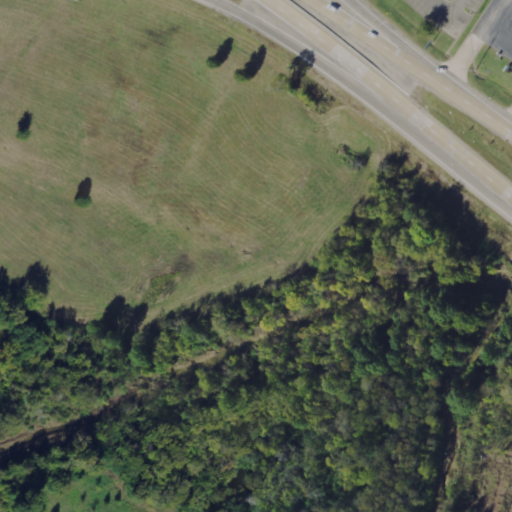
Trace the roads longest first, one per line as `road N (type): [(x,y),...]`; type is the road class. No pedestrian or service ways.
road 1 (trunk): [(261,0),(511,198)]
road 2 (trunk): [(205,0),(308,54),(437,138)]
road 3 (trunk): [(511,135),(311,0)]
road 4 (trunk): [(482,115),(351,0)]
